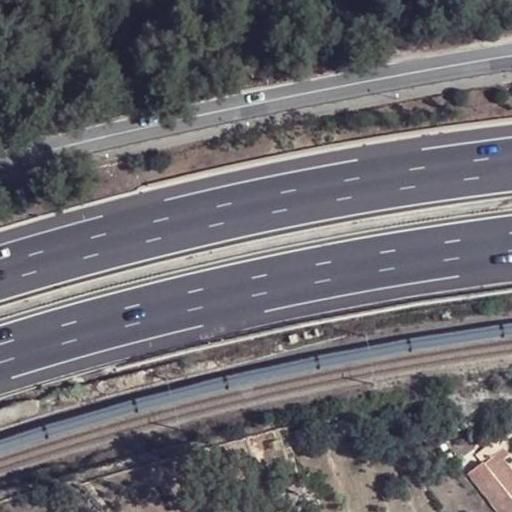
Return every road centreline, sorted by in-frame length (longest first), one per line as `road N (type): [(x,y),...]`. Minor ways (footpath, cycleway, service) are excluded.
road 1 (motorway): [(0,355),(380,252),(511,238)]
road 2 (motorway): [(511,162),(186,221),(0,272)]
road 3 (residential): [(511,56),(327,88),(0,162)]
